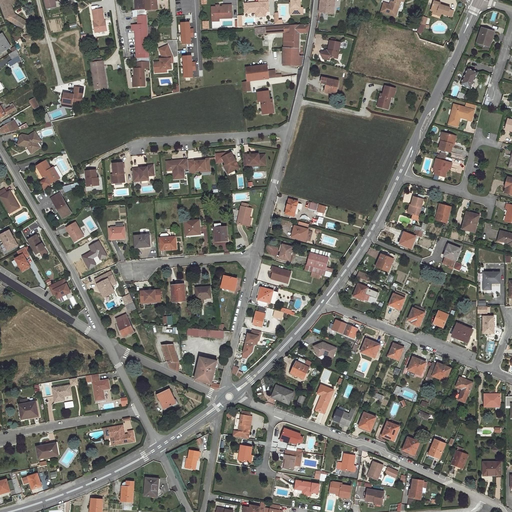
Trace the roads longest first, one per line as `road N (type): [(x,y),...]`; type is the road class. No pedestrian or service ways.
road 1 (residential): [(273,412),(381,448),(481,498)]
road 2 (unclassified): [(0,148),(107,344)]
road 3 (secondary): [(400,173),(478,0)]
road 4 (residential): [(491,371),(321,302)]
road 5 (secondary): [(9,511),(81,488),(158,446)]
road 6 (residential): [(131,147),(290,130)]
road 7 (secondary): [(321,302),(369,236),(400,173)]
road 8 (unclassified): [(255,257),(227,364),(228,397)]
road 9 (residential): [(0,436),(139,410)]
road 10 (secondary): [(228,397),(321,302)]
road 11 (unclassified): [(316,0),(290,130)]
road 12 (unclassified): [(107,344),(228,397)]
road 13 (unclassified): [(290,130),(255,257)]
road 14 (residential): [(128,264),(255,257)]
road 15 (unclassified): [(0,278),(107,344)]
